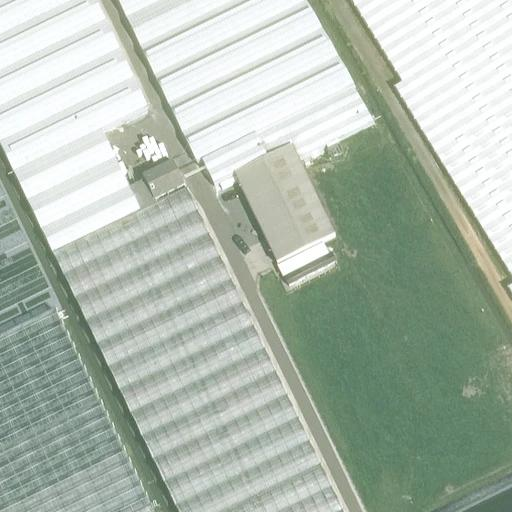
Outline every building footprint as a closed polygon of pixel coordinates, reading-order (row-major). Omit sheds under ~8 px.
[(0,0),(0,143),(115,382),(178,511),(341,511),(186,190),(139,211),(101,133),(148,110),(94,0),(0,0)] [(214,188),(235,178),(293,149),(298,161),(374,124),(354,89),(355,89),(304,0),(116,0),(197,165),(202,162),(214,188)] [(511,0),(348,0),(402,87),(394,92),(511,281),(511,289),(508,292),(511,298),(511,0)] [(336,237),(298,161),(293,149),(235,178),(278,265),(336,237)] [(153,202),(184,187),(173,164),(142,179),(153,202)] [(336,265),(332,256),(284,280),(288,289),(336,265)] [(0,511),(153,511),(57,313),(0,339),(0,511)]
